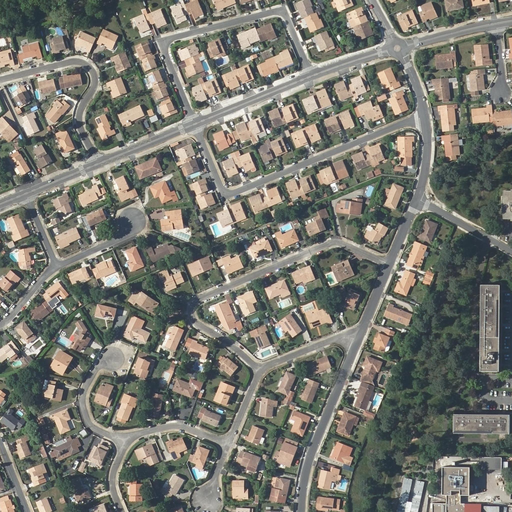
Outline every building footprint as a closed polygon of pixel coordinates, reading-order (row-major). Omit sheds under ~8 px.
[(198,0),(197,0),(185,5),(188,12),(192,11),(192,13),(194,16),(199,14),(199,16),(204,14),(198,0)] [(236,3),(235,0),(213,0),(217,8),(225,5),(226,7),(236,3)] [(305,18),(314,14),(311,7),(312,6),(309,0),(305,0),(298,3),(301,11),(299,11),(302,19),(305,18)] [(334,0),(334,1),(336,0),(338,5),(336,6),(337,6),(339,11),(352,6),(350,0),(349,1),(348,0),(334,0)] [(445,0),(447,10),(464,7),(462,0),(445,0)] [(419,12),(423,22),(427,20),(426,19),(429,18),(429,16),(431,16),(431,17),(437,15),(432,2),(420,7),(422,11),(419,12)] [(188,12),(185,5),(182,6),(181,5),(172,9),(177,22),(182,20),(183,21),(187,19),(186,16),(185,13),(188,12)] [(353,27),(356,26),(358,25),(367,21),(364,13),(362,14),(361,11),(363,10),(362,7),(347,14),(353,27)] [(161,9),(148,14),(151,21),(154,20),(155,22),(157,27),(163,25),(162,24),(166,22),(161,9)] [(146,10),(143,11),(144,14),(135,18),(140,31),(145,29),(145,30),(151,28),(149,25),(148,23),(151,21),(148,14),(146,10)] [(397,17),(402,29),(408,27),(407,26),(410,25),(410,26),(418,22),(413,10),(397,17)] [(319,19),(316,13),(314,14),(305,18),(308,24),(310,24),(313,31),(324,27),(321,19),(319,19)] [(358,25),(356,26),(353,27),(354,30),(355,29),(357,29),(359,34),(357,35),(359,40),(373,34),(371,29),(369,29),(369,27),(370,27),(369,24),(370,23),(369,20),(367,21),(358,25)] [(263,27),(257,30),(261,40),(261,42),(268,39),(269,40),(277,37),(272,25),(264,29),(263,27)] [(257,30),(256,28),(246,32),(246,34),(238,37),(243,49),(251,45),(250,44),(261,40),(257,30)] [(108,45),(114,48),(119,36),(104,30),(98,44),(102,46),(103,43),(106,44),(106,43),(108,44),(108,45)] [(329,38),(326,31),(315,36),(318,43),(319,42),(323,50),(334,45),(331,37),(329,38)] [(90,52),(96,39),(81,32),(76,43),(82,46),(83,45),(85,46),(85,47),(87,48),(86,50),(90,52)] [(55,43),(51,43),(53,51),(59,50),(59,49),(61,49),(64,48),(65,51),(69,50),(65,36),(54,39),(55,43)] [(137,45),(139,49),(142,56),(140,57),(141,60),(143,59),(152,55),(149,48),(148,45),(149,44),(148,41),(137,45)] [(209,45),(213,54),(214,55),(225,51),(220,41),(217,42),(216,41),(209,44),(209,45)] [(26,60),(26,58),(32,56),(32,55),(34,55),(34,56),(37,55),(38,58),(42,56),(38,42),(23,46),(24,53),(19,55),(21,62),(26,60)] [(192,61),(199,58),(198,55),(199,54),(195,45),(182,50),(184,54),(183,55),(185,60),(189,58),(191,58),(192,61)] [(487,53),(489,53),(488,45),(475,46),(477,65),(492,64),(491,60),(489,60),(489,56),(487,56),(487,53)] [(10,62),(11,65),(15,64),(11,49),(0,52),(0,64),(5,63),(7,62),(7,63),(10,62)] [(281,55),(274,58),(279,69),(285,66),(285,65),(293,62),(288,50),(280,53),(281,55)] [(456,61),(455,50),(451,50),(451,53),(447,53),(447,55),(444,55),(443,53),(435,54),(437,68),(452,67),(452,61),(456,61)] [(131,67),(125,52),(111,58),(113,61),(115,60),(116,63),(117,63),(118,65),(117,66),(120,72),(131,67)] [(155,59),(154,55),(152,55),(143,59),(144,63),(147,70),(157,66),(155,63),(154,59),(155,59)] [(205,71),(199,58),(192,61),(193,64),(191,65),(186,67),(188,72),(190,72),(192,76),(205,71)] [(279,69),(274,58),(266,61),(266,62),(260,65),(263,74),(264,77),(271,74),(270,72),(279,69)] [(242,79),(244,83),(247,82),(247,80),(254,77),(250,67),(238,71),(241,77),(242,79)] [(153,85),(155,88),(161,85),(159,82),(163,81),(161,77),(160,74),(161,73),(160,69),(149,74),(150,77),(153,85)] [(392,90),(400,86),(399,83),(397,83),(395,80),(394,80),(392,77),(394,77),(391,69),(380,74),(385,88),(390,86),(392,90)] [(472,91),(484,89),(484,81),(481,81),(481,78),(483,78),(483,74),(485,74),(484,69),(470,71),(472,91)] [(238,71),(238,70),(225,75),(230,88),(235,86),(235,88),(241,85),(238,80),(238,78),(241,77),(238,71)] [(64,76),(66,87),(83,84),(81,74),(68,76),(67,75),(64,76)] [(369,87),(365,76),(361,77),(365,88),(369,87)] [(120,77),(106,83),(108,87),(111,86),(112,89),(113,88),(114,90),(113,91),(115,97),(127,93),(120,77)] [(354,88),(351,89),(354,96),(357,94),(358,96),(361,94),(361,93),(366,90),(367,92),(370,90),(369,87),(365,88),(361,77),(351,81),(353,85),(354,88)] [(447,78),(432,79),(433,84),(435,84),(435,87),(437,87),(438,90),(436,90),(436,98),(449,97),(447,78)] [(43,83),(42,81),(38,82),(41,93),(57,90),(54,80),(48,81),(43,83)] [(209,92),(211,97),(214,95),(214,93),(221,90),(217,80),(206,84),(208,90),(209,92)] [(348,90),(347,88),(345,82),(335,86),(341,99),(347,97),(347,98),(354,96),(351,89),(348,90)] [(167,87),(166,83),(161,85),(155,88),(154,88),(156,91),(159,99),(169,95),(167,90),(166,87),(167,87)] [(206,84),(205,83),(192,88),(198,101),(202,100),(203,101),(208,99),(206,93),(205,92),(208,90),(206,84)] [(20,94),(15,97),(21,107),(31,101),(24,91),(26,90),(24,86),(17,90),(20,94)] [(320,101),(317,103),(319,108),(319,110),(326,107),(326,105),(332,103),(326,90),(317,93),(319,99),(320,101)] [(402,100),(404,99),(402,95),(404,95),(402,91),(394,95),(395,98),(390,100),(396,115),(408,110),(405,102),(403,103),(402,100)] [(316,100),(314,96),(310,98),(311,99),(303,102),(308,113),(319,108),(317,103),(316,100)] [(65,107),(67,109),(70,105),(64,101),(62,104),(57,100),(54,105),(55,106),(48,116),(55,122),(63,113),(63,112),(62,112),(65,107)] [(162,105),(165,113),(166,116),(177,112),(176,108),(174,108),(173,106),(172,101),(162,105)] [(359,107),(361,114),(364,113),(365,115),(367,120),(371,118),(372,118),(372,116),(376,115),(371,102),(359,107)] [(457,105),(439,107),(440,110),(442,110),(442,115),(444,115),(445,118),(443,118),(443,126),(456,125),(455,109),(457,108),(457,105)] [(126,123),(131,121),(145,115),(140,106),(119,115),(123,125),(126,123)] [(286,107),(282,109),(284,114),(285,116),(287,121),(298,116),(294,106),(287,109),(286,107)] [(491,115),(491,106),(488,106),(488,108),(483,109),(484,110),(480,111),(480,109),(472,110),(474,122),(489,121),(489,116),(491,115)] [(282,117),(281,115),(278,109),(269,113),(274,126),(280,124),(281,125),(288,123),(287,121),(285,116),(282,117)] [(350,111),(337,116),(337,117),(339,123),(342,121),(343,124),(346,129),(350,127),(350,126),(355,124),(350,111)] [(496,111),(492,111),(493,115),(493,120),(497,120),(497,125),(511,123),(511,111),(504,112),(504,113),(501,114),(501,112),(496,113),(496,111)] [(372,116),(372,118),(371,118),(373,122),(384,118),(382,112),(376,115),(372,116)] [(25,123),(31,135),(39,131),(34,118),(36,117),(34,113),(24,118),(26,122),(25,123)] [(108,125),(110,125),(105,115),(97,118),(100,127),(98,129),(103,139),(106,137),(107,138),(107,137),(114,134),(113,131),(111,131),(109,127),(108,125)] [(152,123),(159,120),(157,115),(150,117),(152,123)] [(4,120),(2,117),(0,118),(0,131),(1,132),(10,142),(18,135),(11,127),(10,128),(3,121),(4,120)] [(338,131),(342,129),(340,125),(339,123),(337,117),(326,122),(330,132),(337,129),(338,131)] [(253,121),(249,122),(251,127),(252,129),(254,135),(265,130),(261,119),(253,122),(253,121)] [(11,127),(4,120),(3,121),(10,128),(11,127)] [(249,131),(248,129),(245,123),(236,126),(238,131),(233,132),(237,142),(241,140),(247,137),(248,139),(252,137),(253,141),(256,140),(255,136),(254,135),(252,129),(249,131)] [(316,125),(303,130),(304,131),(306,136),(309,135),(310,137),(312,143),(317,140),(317,139),(321,137),(316,125)] [(57,134),(62,146),(65,151),(74,147),(69,134),(68,134),(66,131),(57,134)] [(214,135),(220,149),(225,147),(226,148),(230,146),(229,145),(232,144),(230,137),(226,138),(225,136),(224,131),(214,135)] [(305,145),(309,143),(307,139),(306,136),(304,131),(292,136),(297,146),(304,143),(305,145)] [(458,135),(443,136),(443,141),(445,141),(446,145),(448,145),(448,148),(446,148),(447,156),(455,155),(459,155),(458,135)] [(409,146),(411,145),(411,141),(413,141),(413,137),(398,138),(399,157),(412,156),(411,148),(410,148),(409,146)] [(275,152),(277,156),(281,154),(280,153),(287,150),(283,140),(272,144),(274,149),(275,152)] [(272,144),(271,143),(258,148),(264,161),(268,159),(269,160),(274,158),(272,153),(271,151),(274,149),(272,144)] [(46,154),(47,153),(43,145),(34,150),(41,160),(37,162),(41,169),(52,162),(48,155),(47,155),(46,154)] [(180,165),(183,164),(184,163),(185,163),(190,161),(189,157),(191,156),(195,155),(191,145),(179,150),(182,156),(180,157),(182,161),(178,162),(180,165)] [(371,164),(373,167),(380,164),(379,162),(378,160),(384,158),(380,146),(369,150),(371,154),(372,156),(369,157),(371,164)] [(15,162),(22,175),(30,171),(20,154),(19,155),(17,151),(9,156),(11,160),(10,160),(12,164),(15,162)] [(235,152),(240,165),(243,164),(244,166),(246,171),(251,169),(250,168),(255,166),(250,153),(241,157),(238,151),(235,152)] [(240,165),(235,152),(231,154),(233,158),(224,162),(229,175),(233,173),(234,175),(239,173),(237,169),(236,167),(240,165)] [(365,167),(371,164),(369,157),(365,159),(364,156),(363,152),(352,156),(358,169),(364,166),(365,167)] [(198,162),(197,158),(193,160),(190,161),(185,163),(187,167),(186,168),(185,167),(183,168),(186,176),(200,170),(197,163),(198,162)] [(336,179),(336,180),(343,178),(342,176),(348,174),(343,160),(333,164),(336,170),(337,172),(334,173),(336,179)] [(149,164),(148,162),(136,168),(140,179),(162,170),(158,161),(149,164)] [(333,171),(331,167),(327,169),(328,170),(320,173),(324,183),(336,179),(334,173),(333,171)] [(368,178),(374,176),(371,170),(366,173),(368,178)] [(303,178),(299,180),(301,184),(302,187),(304,192),(315,188),(311,177),(304,180),(303,178)] [(206,192),(210,190),(208,186),(207,187),(204,179),(193,184),(198,195),(204,193),(206,192)] [(118,189),(119,190),(119,191),(120,190),(121,192),(119,193),(118,193),(122,201),(131,198),(131,199),(135,197),(133,191),(128,192),(127,189),(130,188),(126,180),(117,183),(120,188),(118,189)] [(298,196),(305,194),(304,192),(302,187),(299,188),(298,186),(295,180),(286,184),(292,197),(298,195),(298,196)] [(151,187),(155,195),(159,194),(160,195),(163,203),(172,199),(174,201),(178,199),(174,192),(171,193),(166,182),(151,187)] [(394,184),(385,204),(395,208),(404,188),(394,184)] [(85,195),(80,197),(83,205),(99,198),(98,196),(102,194),(98,185),(94,187),(95,189),(85,193),(85,195)] [(370,197),(374,187),(369,185),(365,195),(370,197)] [(266,200),(269,207),(275,204),(275,202),(282,200),(277,188),(266,192),(268,196),(269,198),(266,200)] [(503,220),(511,219),(511,191),(504,192),(503,220)] [(198,195),(196,196),(199,203),(201,202),(203,208),(215,204),(211,194),(207,195),(205,196),(204,193),(198,195)] [(262,209),(269,207),(266,200),(262,201),(262,199),(260,195),(250,199),(255,211),(261,208),(262,209)] [(66,200),(64,196),(54,200),(58,208),(59,208),(61,207),(62,209),(64,215),(73,211),(69,202),(67,202),(66,200)] [(342,205),(341,212),(350,214),(350,212),(352,212),(352,214),(361,215),(362,200),(354,199),(353,203),(342,202),(342,205)] [(234,222),(234,223),(241,220),(240,219),(246,216),(240,203),(231,206),(234,212),(235,215),(231,216),(234,222)] [(321,230),(321,231),(326,229),(322,219),(329,217),(326,208),(319,211),(320,216),(315,218),(316,222),(306,225),(310,235),(318,232),(318,231),(321,230)] [(166,220),(161,221),(163,231),(173,229),(173,226),(174,225),(175,227),(177,229),(183,228),(181,210),(167,212),(167,216),(171,216),(171,219),(166,220)] [(218,216),(222,226),(234,222),(231,216),(230,214),(229,210),(225,211),(225,213),(218,216)] [(83,218),(87,227),(104,220),(99,211),(83,218)] [(8,219),(15,235),(14,236),(16,240),(29,235),(27,230),(25,231),(18,215),(8,219)] [(424,230),(423,231),(421,234),(420,233),(418,238),(430,243),(438,225),(427,220),(425,226),(425,227),(424,230)] [(383,234),(385,235),(388,228),(380,223),(376,230),(374,229),(372,232),(369,230),(365,237),(374,242),(374,243),(376,244),(376,243),(378,244),(382,236),(383,234)] [(56,236),(60,245),(68,241),(69,243),(80,237),(76,228),(56,236)] [(276,234),(282,246),(289,243),(290,244),(299,240),(295,230),(282,236),(281,232),(276,234)] [(12,240),(6,243),(9,249),(15,247),(12,240)] [(263,253),(263,254),(272,251),(268,241),(256,245),(255,241),(247,244),(253,257),(255,256),(263,253)] [(172,254),(173,256),(182,252),(181,249),(172,245),(169,247),(168,244),(153,250),(152,247),(147,249),(153,262),(172,254)] [(19,253),(20,259),(21,259),(22,262),(23,266),(31,264),(30,261),(31,261),(31,255),(30,256),(29,253),(31,252),(33,252),(33,247),(20,249),(20,252),(19,253)] [(127,251),(131,262),(129,263),(133,271),(144,266),(136,247),(127,251)] [(418,265),(421,258),(424,252),(414,248),(407,266),(416,270),(418,265)] [(236,269),(236,270),(243,267),(239,257),(231,260),(230,256),(223,259),(225,264),(229,273),(234,271),(234,270),(236,269)] [(189,265),(192,272),(195,271),(196,274),(208,270),(207,268),(213,266),(209,257),(189,265)] [(105,264),(104,262),(97,266),(102,277),(116,271),(112,261),(107,263),(105,264)] [(333,267),(335,272),(338,270),(342,279),(352,275),(348,266),(350,265),(348,261),(333,267)] [(310,278),(311,280),(315,278),(310,266),(293,273),(297,283),(303,281),(310,278)] [(77,272),(69,275),(73,284),(76,282),(77,283),(78,283),(78,282),(86,278),(87,280),(91,278),(89,274),(86,267),(78,271),(79,272),(77,272)] [(12,284),(14,285),(17,280),(18,281),(20,278),(12,271),(6,277),(5,277),(0,283),(0,284),(7,291),(12,284)] [(171,277),(170,275),(169,274),(160,277),(162,281),(164,280),(166,285),(165,286),(166,287),(167,287),(167,288),(176,285),(185,281),(181,273),(173,276),(171,277)] [(395,292),(406,297),(413,280),(404,276),(401,285),(398,284),(395,292)] [(266,288),(270,298),(289,291),(285,281),(266,288)] [(47,301),(51,306),(55,303),(52,299),(62,292),(63,294),(62,295),(64,297),(68,294),(59,282),(46,292),(47,293),(43,296),(47,301)] [(496,284),(480,284),(479,358),(480,370),(495,370),(496,284)] [(356,300),(358,300),(359,301),(362,293),(351,289),(347,299),(344,298),(341,304),(352,309),(356,300)] [(146,297),(147,295),(143,292),(142,293),(137,290),(130,301),(135,304),(137,301),(150,310),(155,303),(146,297)] [(254,299),(252,293),(239,298),(246,315),(256,311),(253,303),(251,300),(254,299)] [(156,301),(147,295),(146,297),(155,303),(150,310),(153,312),(159,303),(156,301)] [(37,322),(54,309),(51,306),(47,301),(31,313),(37,322)] [(226,307),(230,305),(228,301),(215,306),(222,321),(224,326),(236,321),(234,316),(231,317),(226,307)] [(98,304),(96,315),(104,317),(105,315),(115,317),(117,309),(98,304)] [(390,304),(385,316),(404,324),(409,315),(393,308),(393,306),(390,304)] [(308,316),(312,326),(318,324),(318,325),(328,322),(329,324),(333,323),(329,313),(326,315),(324,311),(308,316)] [(279,323),(286,332),(289,330),(293,336),(302,331),(291,315),(279,323)] [(124,335),(133,339),(134,336),(146,342),(150,333),(141,329),(144,321),(133,316),(124,335)] [(75,335),(77,336),(78,337),(77,339),(76,338),(74,342),(73,341),(72,343),(73,344),(71,346),(76,349),(76,348),(80,350),(83,346),(85,347),(87,344),(85,342),(86,341),(88,342),(91,338),(88,337),(90,334),(86,331),(87,330),(81,321),(77,323),(81,330),(82,331),(80,333),(79,332),(77,331),(75,335)] [(16,328),(28,343),(36,336),(24,322),(16,328)] [(255,336),(261,349),(271,345),(265,332),(267,331),(265,327),(251,333),(253,337),(255,336)] [(170,338),(169,340),(166,346),(175,350),(182,333),(173,330),(172,333),(168,331),(166,336),(170,338)] [(377,341),(376,343),(374,349),(383,353),(389,340),(392,342),(394,336),(385,332),(384,336),(377,333),(375,340),(377,341)] [(203,347),(203,346),(197,343),(198,342),(193,340),(190,347),(191,347),(189,353),(205,359),(209,350),(203,347)] [(0,350),(0,359),(2,361),(10,356),(11,358),(20,351),(13,341),(0,350)] [(67,362),(69,364),(72,358),(60,351),(52,366),(61,372),(67,362)] [(29,355),(26,358),(30,364),(34,361),(34,360),(29,355)] [(232,375),(239,367),(228,358),(227,359),(224,357),(217,365),(219,367),(221,366),(224,369),(232,375)] [(375,386),(372,380),(376,370),(378,371),(382,363),(367,357),(363,365),(365,366),(367,367),(366,369),(365,368),(360,380),(363,382),(375,386)] [(136,366),(137,366),(139,367),(135,375),(146,379),(148,374),(146,373),(148,370),(150,363),(153,364),(155,360),(148,358),(147,361),(140,358),(136,366)] [(317,362),(316,361),(308,364),(312,374),(331,367),(328,358),(317,362)] [(64,373),(69,364),(67,362),(61,372),(64,373)] [(167,386),(175,365),(171,363),(167,372),(165,371),(160,383),(167,386)] [(287,372),(279,390),(287,394),(286,399),(290,401),(292,401),(295,392),(290,390),(296,376),(287,372)] [(201,390),(204,383),(198,380),(198,382),(192,379),(190,384),(179,380),(175,389),(183,392),(183,393),(192,397),(195,388),(201,390)] [(320,383),(310,379),(306,390),(303,397),(302,399),(311,402),(314,395),(315,395),(320,383)] [(45,390),(43,395),(52,397),(52,399),(61,401),(63,390),(55,388),(56,382),(49,380),(48,385),(49,385),(48,391),(45,390)] [(360,392),(355,405),(365,409),(375,386),(363,382),(359,392),(360,392)] [(221,393),(218,401),(227,405),(230,397),(231,397),(235,388),(223,383),(219,392),(221,393)] [(100,395),(97,401),(109,406),(112,399),(109,398),(112,390),(105,387),(101,386),(98,394),(100,395)] [(154,393),(150,410),(151,410),(150,415),(159,417),(160,412),(163,394),(154,393)] [(135,407),(138,399),(125,394),(122,402),(123,402),(118,416),(128,420),(133,406),(135,407)] [(264,398),(261,415),(272,416),(273,406),(274,400),(274,399),(264,398)] [(199,416),(203,418),(203,419),(218,425),(221,416),(206,410),(207,409),(202,407),(199,416)] [(1,420),(8,425),(9,424),(10,425),(9,426),(14,430),(17,426),(20,429),(26,421),(23,419),(20,422),(11,414),(13,411),(10,408),(1,420)] [(49,416),(51,421),(56,419),(61,433),(70,429),(66,420),(70,418),(66,409),(49,416)] [(365,410),(363,414),(374,419),(376,414),(365,410)] [(307,420),(309,421),(310,417),(300,413),(294,411),(291,418),(297,420),(292,431),(302,435),(306,427),(305,427),(307,420)] [(342,424),(340,424),(337,431),(349,435),(356,417),(346,413),(342,424)] [(455,415),(455,430),(509,431),(509,416),(455,415)] [(45,423),(42,416),(36,419),(39,426),(45,423)] [(254,431),(250,440),(259,444),(260,442),(262,437),(264,429),(254,425),(252,431),(254,431)] [(19,452),(21,458),(31,454),(26,441),(29,440),(27,436),(17,440),(18,444),(16,445),(19,452)] [(292,456),(294,456),(297,447),(296,447),(298,442),(287,438),(281,453),(277,451),(273,461),(277,462),(277,461),(288,465),(292,456)] [(173,442),(168,445),(174,458),(181,456),(179,452),(187,448),(182,439),(173,442)] [(57,455),(58,456),(70,451),(72,454),(79,451),(74,440),(72,440),(68,442),(54,449),(55,450),(57,455)] [(338,442),(332,458),(350,465),(353,458),(349,456),(352,448),(338,442)] [(94,446),(89,458),(92,460),(91,461),(100,466),(108,449),(99,444),(98,448),(94,446)] [(148,446),(136,451),(140,459),(146,456),(150,465),(159,461),(151,444),(148,446)] [(205,459),(206,459),(210,450),(199,446),(196,456),(191,454),(189,460),(197,463),(202,465),(205,459)] [(70,451),(58,456),(59,459),(72,454),(70,451)] [(237,460),(242,462),(243,461),(250,463),(249,467),(248,468),(256,472),(261,458),(246,452),(245,454),(241,452),(237,460)] [(480,468),(502,468),(502,457),(480,456),(480,468)] [(203,469),(206,459),(205,459),(202,465),(197,463),(196,467),(203,469)] [(82,473),(86,463),(81,461),(77,470),(82,473)] [(29,469),(32,476),(33,476),(37,485),(46,481),(44,477),(41,469),(42,469),(41,464),(29,469)] [(443,466),(443,495),(447,495),(447,503),(433,504),(433,511),(479,511),(480,504),(462,504),(462,495),(471,495),(471,466),(443,466)] [(322,470),(320,479),(321,479),(320,487),(329,489),(331,480),(337,481),(338,474),(322,470)] [(167,490),(172,492),(175,494),(184,480),(174,475),(167,489),(164,488),(163,488),(162,488),(161,491),(165,493),(167,490)] [(271,500),(285,503),(290,481),(277,477),(275,488),(274,488),(271,500)] [(71,481),(79,502),(91,497),(87,488),(84,490),(79,478),(71,481)] [(131,484),(131,496),(131,501),(142,501),(143,484),(136,484),(136,479),(127,479),(127,484),(131,484)] [(155,490),(160,487),(156,480),(151,482),(155,490)] [(236,489),(235,489),(234,497),(244,497),(244,498),(248,498),(249,490),(245,490),(245,481),(235,481),(235,486),(236,486),(236,489)] [(322,507),(328,508),(338,509),(339,500),(318,497),(316,509),(322,510),(322,507)] [(37,502),(41,511),(49,511),(52,511),(50,504),(47,498),(37,502)] [(0,503),(1,503),(3,511),(14,511),(10,500),(0,503)]
